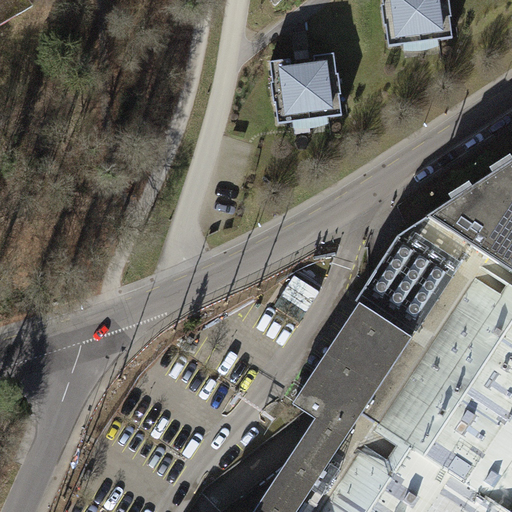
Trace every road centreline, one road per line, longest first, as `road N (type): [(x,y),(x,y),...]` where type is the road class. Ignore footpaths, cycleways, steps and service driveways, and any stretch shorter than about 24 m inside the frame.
road 1 (unclassified): [(511,99),(174,299),(92,324)]
road 2 (unclassified): [(92,324),(21,511)]
